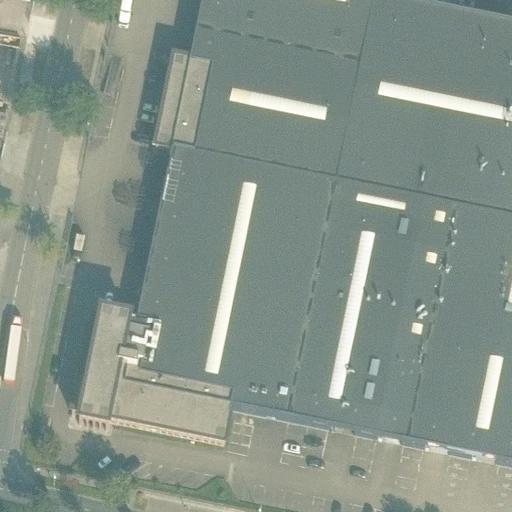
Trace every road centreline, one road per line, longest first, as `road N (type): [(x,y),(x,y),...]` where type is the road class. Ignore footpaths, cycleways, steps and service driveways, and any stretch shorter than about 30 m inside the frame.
road 1 (unknown): [(421,511),(62,444),(56,408),(155,0)]
road 2 (residential): [(0,360),(75,0)]
